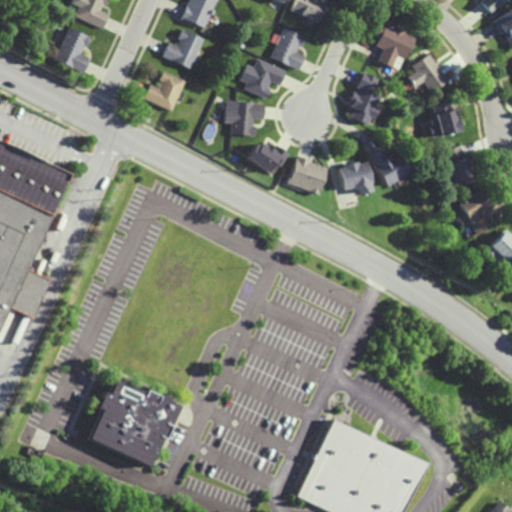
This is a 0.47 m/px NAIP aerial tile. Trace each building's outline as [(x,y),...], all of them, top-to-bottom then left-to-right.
[(68,0),(67,3),(75,6),(71,15),(100,28),(106,14),(98,10),(101,4),(103,5),(105,0),(68,0)] [(186,0),(178,19),(192,25),(193,24),(202,27),(213,0),(186,0)] [(291,0),(287,10),(316,23),(325,0),(291,0)] [(485,13),(499,0),(477,0),(475,2),(485,13)] [(511,5),(488,21),(497,35),(500,33),(507,44),(505,45),(510,53),(511,51),(511,5)] [(397,70),(412,38),(390,27),(393,19),(385,16),(381,25),(377,23),(371,36),(375,39),(372,45),(381,49),(376,60),(397,70)] [(281,26),(267,57),(295,70),(302,55),(293,51),(296,45),(298,46),(303,37),(281,26)] [(65,27),(50,60),(79,73),(87,58),(77,53),(80,45),(85,47),(89,38),(65,27)] [(179,28),(174,38),(177,39),(175,45),(165,41),(158,56),(188,70),(202,39),(179,28)] [(425,53),(408,65),(412,71),(404,77),(411,87),(419,82),(426,92),(443,80),(425,53)] [(283,71),(255,58),(251,66),(244,63),(236,79),(243,83),(241,89),(263,99),(267,89),(264,88),(267,81),(276,85),(283,71)] [(146,83),(140,98),(168,111),(181,80),(159,70),(155,80),(158,82),(155,87),(146,83)] [(359,70),(350,91),(349,91),(344,103),(348,105),(346,108),(351,110),(348,117),(364,124),(367,116),(371,118),(376,107),(372,106),(383,81),(359,70)] [(446,96),(428,101),(433,119),(428,120),(429,125),(425,126),(428,138),(457,131),(451,109),(449,110),(446,96)] [(261,103),(222,99),(220,123),(227,124),(227,133),(251,136),(252,126),(249,126),(250,118),(259,119),(261,103)] [(0,317),(4,308),(28,318),(43,279),(26,272),(65,167),(0,142),(0,317)] [(257,142),(255,145),(252,143),(242,158),(264,172),(270,163),(276,166),(284,153),(272,145),(269,149),(257,142)] [(457,144),(441,150),(453,183),(472,176),(465,156),(462,157),(457,144)] [(384,156),(379,148),(365,156),(382,185),(408,170),(396,149),(384,156)] [(292,155),(283,182),(315,193),(324,167),(307,162),(307,160),(292,155)] [(335,168),(340,189),(350,187),(350,188),(354,187),(356,194),(370,190),(368,183),(371,182),(365,160),(357,162),(356,160),(340,164),(340,166),(335,168)] [(477,189),(454,203),(458,210),(451,214),(458,226),(466,221),(475,236),(491,226),(481,210),(488,206),(477,189)] [(511,234),(503,227),(487,245),(488,247),(483,252),(503,269),(506,266),(511,271),(511,234)] [(84,440),(147,466),(173,404),(112,379),(106,393),(101,391),(94,408),(97,410),(84,440)] [(295,498),(330,511),(385,511),(386,511),(389,511),(401,511),(422,459),(326,421),(295,498)] [(511,511),(510,511),(496,500),(486,511),(511,511)]
